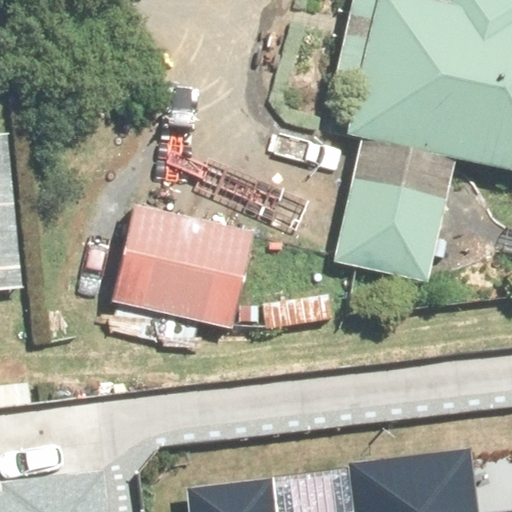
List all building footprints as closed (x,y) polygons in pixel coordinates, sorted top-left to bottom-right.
[(461,158),(511,169),(511,0),(357,0),(353,15),(350,36),(340,74),(365,80),(352,133),(366,137),(337,260),(432,283),(461,158)] [(236,329),(258,241),(259,232),(138,203),(115,300),(236,329)] [(93,273),(74,273),(74,294),(93,292),(93,273)] [(332,294),(264,302),(266,325),(336,318),(332,294)] [(475,511),(471,463),(345,475),(348,511),(275,511),(274,490),(187,498),(188,511),(475,511)] [(103,511),(101,483),(0,494),(0,511),(103,511)]
